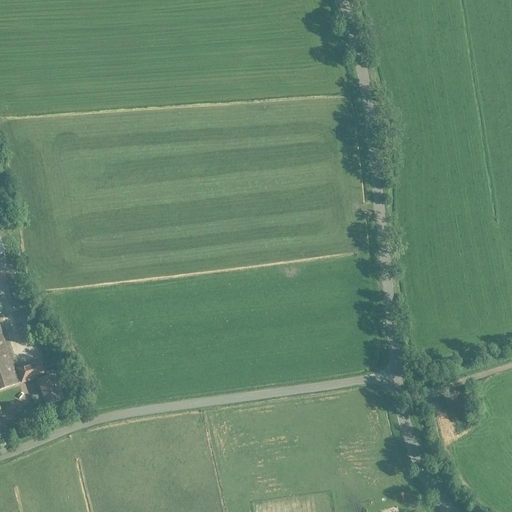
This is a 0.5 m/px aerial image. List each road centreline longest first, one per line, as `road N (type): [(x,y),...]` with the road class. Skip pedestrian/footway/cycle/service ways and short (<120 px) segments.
road 1 (unclassified): [(396,376),(110,416),(0,455)]
road 2 (unclassified): [(396,376),(362,66),(341,0)]
road 3 (unclassified): [(449,511),(409,442),(396,376)]
